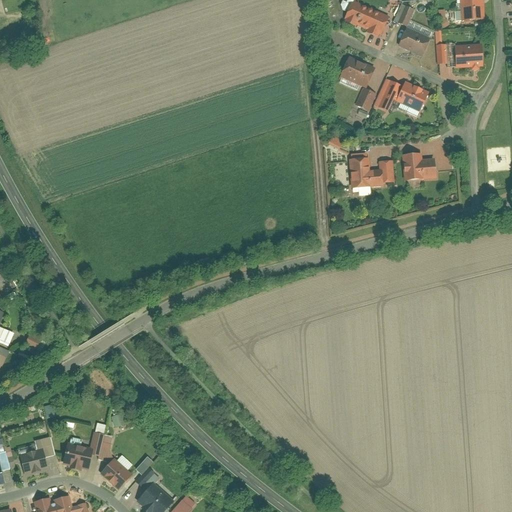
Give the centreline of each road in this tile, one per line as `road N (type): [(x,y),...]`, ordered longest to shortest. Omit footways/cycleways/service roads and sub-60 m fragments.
road 1 (tertiary): [(288,511),(139,376),(82,306),(0,171)]
road 2 (residential): [(476,218),(222,285),(127,328)]
road 3 (residential): [(497,0),(501,49),(470,145),(476,218)]
road 4 (unclassified): [(127,328),(0,407)]
road 5 (residential): [(120,511),(79,483),(58,481),(0,499)]
